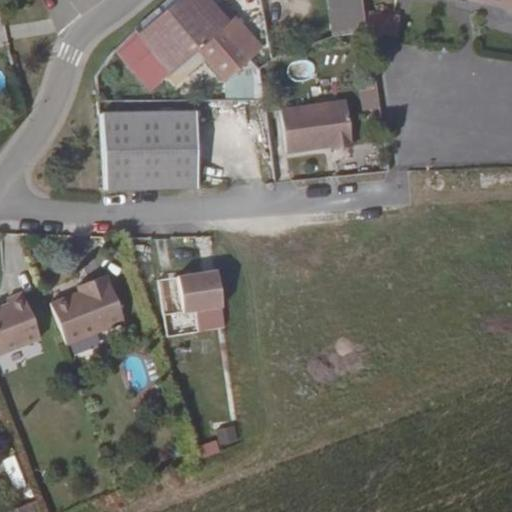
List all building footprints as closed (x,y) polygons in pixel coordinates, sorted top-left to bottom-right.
[(199,0),(170,0),(116,50),(154,90),(198,49),(228,81),(260,51),(231,18),(222,26),(199,0)] [(329,0),(330,8),(343,7),(346,35),(366,32),(363,16),(361,4),(361,0),(329,0)] [(394,18),(363,16),(366,32),(397,36),(399,19),(394,18)] [(27,53),(10,57),(15,85),(32,82),(27,53)] [(352,148),(347,102),(282,111),(287,153),(331,147),(332,150),(352,148)] [(98,115),(106,189),(196,187),(193,112),(98,115)] [(53,305),(69,346),(128,323),(110,277),(80,288),(82,294),(53,305)] [(188,334),(229,330),(224,292),(184,298),(188,334)] [(0,356),(0,357),(43,341),(25,295),(10,301),(12,306),(0,309),(0,356)] [(232,424),(212,429),(216,445),(235,441),(232,424)] [(13,455),(0,457),(0,458),(8,491),(21,488),(13,455)]
